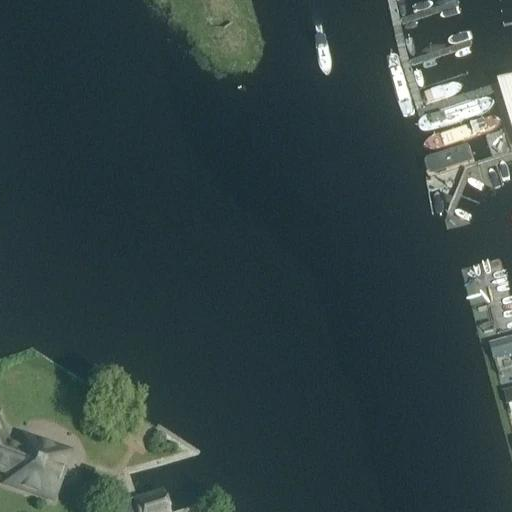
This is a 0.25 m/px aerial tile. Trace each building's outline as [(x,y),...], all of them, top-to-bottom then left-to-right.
[(511,81),(498,85),(511,129),(511,81)] [(482,296),(486,329),(507,327),(504,294),(482,296)] [(485,341),(491,359),(511,351),(511,340),(510,333),(485,341)] [(502,399),(511,395),(511,374),(496,379),(502,399)] [(0,433),(0,472),(9,475),(8,480),(14,482),(13,485),(24,489),(25,486),(48,494),(54,478),(59,479),(61,473),(64,474),(68,463),(65,462),(67,456),(22,440),(16,455),(3,450),(0,443),(0,441),(3,440),(0,433)] [(167,511),(161,492),(132,501),(135,511),(167,511)]
